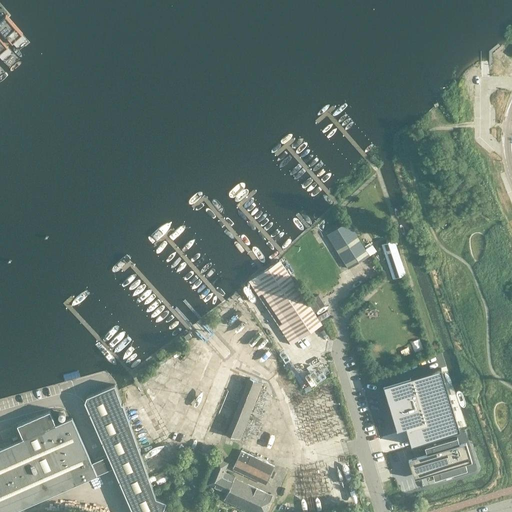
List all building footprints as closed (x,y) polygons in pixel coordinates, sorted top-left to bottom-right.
[(23,34),(6,15),(0,19),(0,28),(2,31),(0,33),(0,37),(7,45),(11,42),(12,43),(23,34)] [(0,37),(0,53),(8,47),(7,45),(0,37)] [(414,105),(408,111),(416,120),(422,114),(414,105)] [(347,221),(327,234),(348,268),(369,255),(347,221)] [(394,240),(382,244),(393,278),(406,274),(394,240)] [(257,275),(249,280),(291,344),(300,338),(324,321),(282,258),(257,275)] [(449,395),(441,368),(384,386),(387,396),(392,412),(397,430),(406,427),(411,445),(419,442),(460,430),(449,395)] [(249,378),(227,435),(240,440),(262,383),(249,378)] [(87,397),(85,402),(132,511),(162,511),(166,502),(156,498),(124,403),(123,403),(117,391),(115,384),(87,397)] [(50,411),(17,425),(23,439),(51,427),(56,424),(50,411)] [(56,424),(51,427),(76,484),(97,475),(71,418),(56,424)] [(0,449),(0,448),(0,511),(11,511),(76,484),(51,427),(23,439),(11,444),(0,449)] [(414,479),(432,473),(435,480),(441,478),(441,476),(460,471),(460,472),(467,470),(465,463),(472,461),(466,442),(459,444),(457,437),(450,439),(451,441),(432,446),(431,445),(425,447),(427,454),(408,459),(414,479)] [(241,451),(233,469),(266,484),(274,466),(241,451)] [(217,459),(207,484),(227,492),(233,478),(234,476),(224,472),(228,463),(217,459)] [(227,492),(223,499),(251,511),(263,511),(272,495),(233,478),(227,492)] [(193,502),(182,497),(178,506),(189,511),(193,502)]
